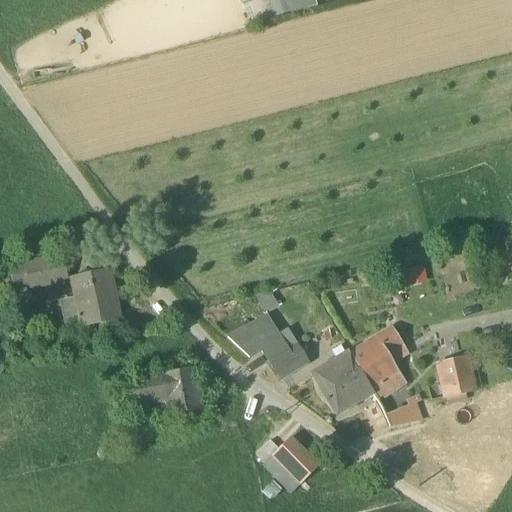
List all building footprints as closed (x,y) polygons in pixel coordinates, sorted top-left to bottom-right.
[(314,0),(266,0),(271,18),(317,8),(314,0)] [(24,265),(29,289),(67,281),(61,257),(24,265)] [(71,279),(82,328),(118,320),(107,271),(71,279)] [(268,364),(288,351),(280,339),(267,318),(227,338),(248,360),(260,352),(268,364)] [(398,373),(392,363),(387,355),(392,352),(403,346),(392,330),(348,355),(371,390),(398,373)] [(288,333),(280,339),(288,351),(296,347),(288,333)] [(268,364),(278,382),(307,364),(296,347),(288,351),(268,364)] [(397,360),(392,352),(387,355),(392,363),(397,360)] [(337,414),(373,392),(371,390),(348,355),(314,375),(337,414)] [(437,367),(445,399),(474,392),(466,360),(437,367)] [(165,401),(169,418),(202,411),(194,369),(160,376),(165,401)] [(405,383),(398,373),(371,390),(373,392),(378,400),(405,383)] [(119,385),(124,410),(165,401),(160,376),(119,385)] [(402,410),(387,416),(392,429),(408,425),(402,410)] [(272,458),(300,486),(318,468),(290,439),(279,450),(272,458)] [(256,458),(264,465),(272,458),(279,450),(271,442),(256,458)] [(300,486),(272,458),(264,465),(292,494),(300,486)]
